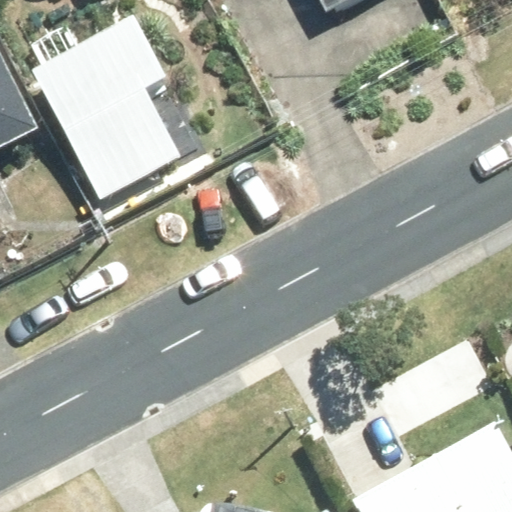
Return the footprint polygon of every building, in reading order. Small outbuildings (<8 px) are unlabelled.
[(317,0),(336,35),(399,0),(317,0)] [(146,53),(44,109),(107,224),(189,179),(168,141),(184,133),(181,127),(204,114),(179,68),(160,79),(146,53)] [(0,62),(0,183),(50,158),(0,62)] [(511,464),(480,409),(339,489),(352,511),(506,511),(511,509),(511,464)] [(327,511),(322,502),(305,511),(327,511)]
